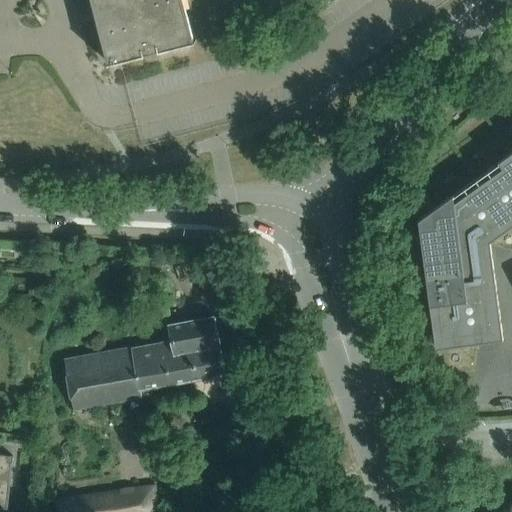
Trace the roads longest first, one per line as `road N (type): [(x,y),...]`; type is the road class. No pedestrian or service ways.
road 1 (residential): [(397,511),(304,212)]
road 2 (residential): [(304,212),(0,204)]
road 3 (residential): [(304,212),(503,0)]
road 4 (unknown): [(381,455),(511,438)]
